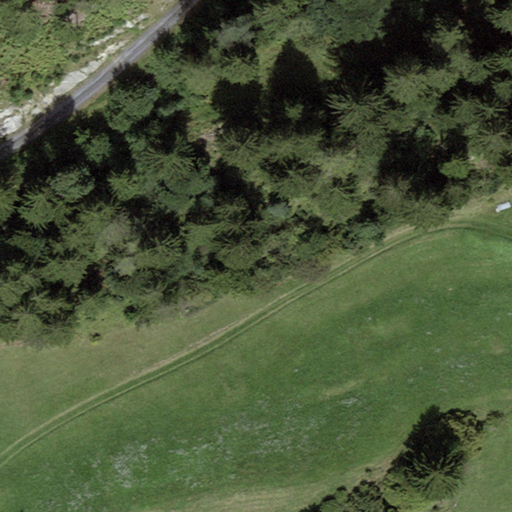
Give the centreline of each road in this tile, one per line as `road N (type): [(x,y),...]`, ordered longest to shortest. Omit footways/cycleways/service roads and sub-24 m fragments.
road 1 (track): [(511,226),(467,218),(389,248),(210,355),(37,442),(0,484)]
road 2 (track): [(204,0),(116,87),(0,148)]
